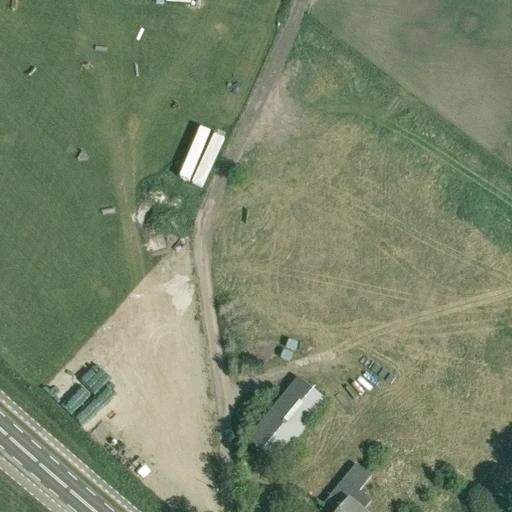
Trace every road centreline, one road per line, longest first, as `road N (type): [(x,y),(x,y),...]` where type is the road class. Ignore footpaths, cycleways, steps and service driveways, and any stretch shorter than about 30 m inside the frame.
road 1 (track): [(204,275),(200,239),(208,212),(303,0)]
road 2 (secondary): [(91,511),(0,431)]
